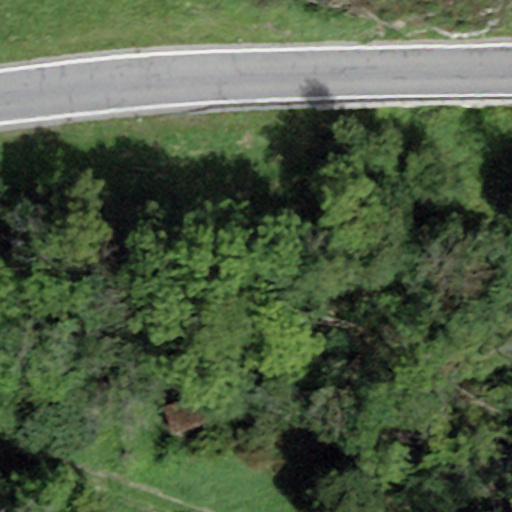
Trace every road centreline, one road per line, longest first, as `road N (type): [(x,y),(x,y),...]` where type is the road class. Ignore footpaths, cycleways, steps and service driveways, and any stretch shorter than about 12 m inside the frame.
road 1 (tertiary): [(511,78),(195,80),(0,97)]
road 2 (track): [(175,511),(0,450)]
